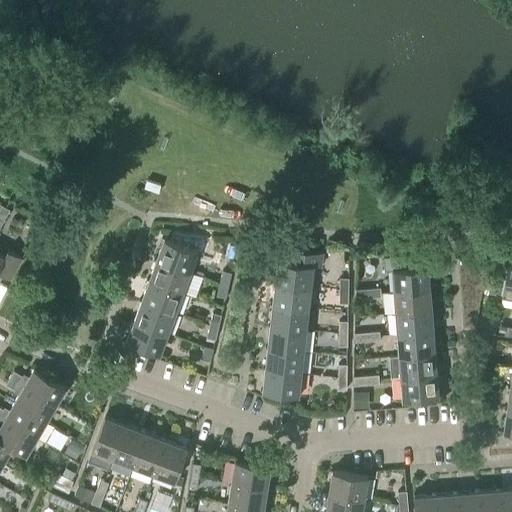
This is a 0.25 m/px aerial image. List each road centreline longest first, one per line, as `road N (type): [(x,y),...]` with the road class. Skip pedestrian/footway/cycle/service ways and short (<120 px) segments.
road 1 (residential): [(309,445),(0,330)]
road 2 (residential): [(309,445),(461,432)]
